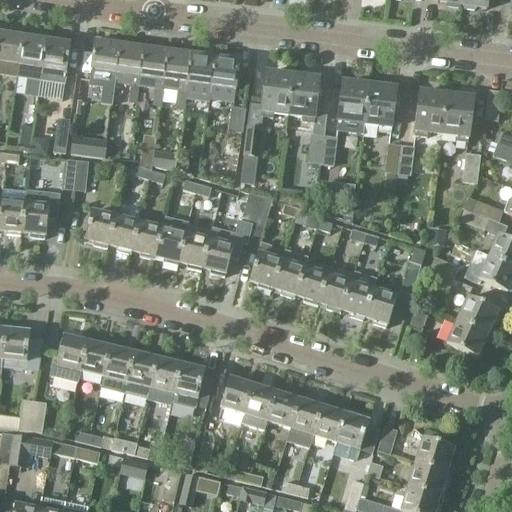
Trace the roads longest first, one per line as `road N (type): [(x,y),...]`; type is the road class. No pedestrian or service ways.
road 1 (residential): [(511,416),(230,329),(66,286),(0,279)]
road 2 (residential): [(151,14),(511,59)]
